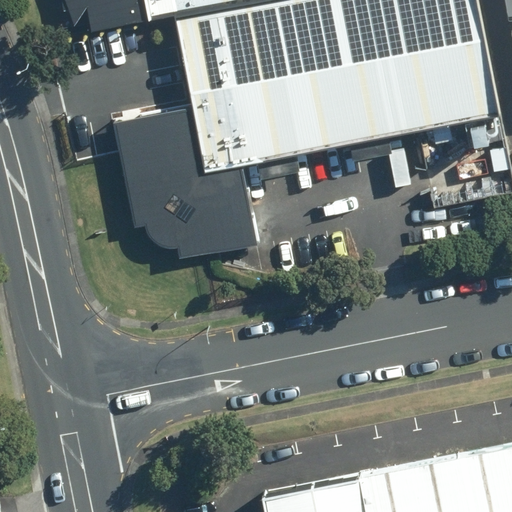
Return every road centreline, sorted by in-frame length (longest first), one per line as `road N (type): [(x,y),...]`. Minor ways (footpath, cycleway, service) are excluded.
road 1 (unclassified): [(65,401),(511,311)]
road 2 (secondary): [(0,125),(65,401)]
